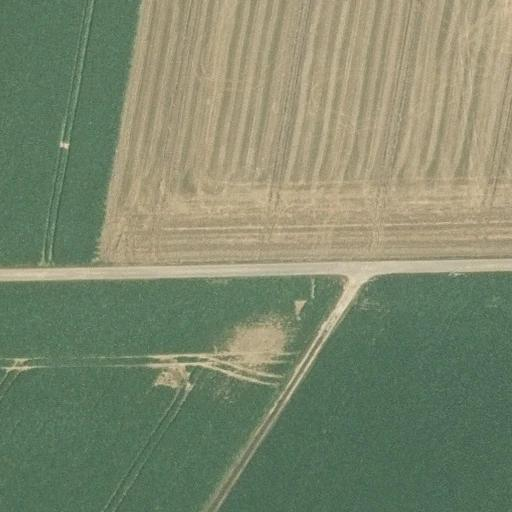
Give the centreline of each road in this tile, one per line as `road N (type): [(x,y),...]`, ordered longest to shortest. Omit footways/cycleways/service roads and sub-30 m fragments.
road 1 (track): [(511,265),(0,278)]
road 2 (track): [(210,511),(355,285),(356,269)]
